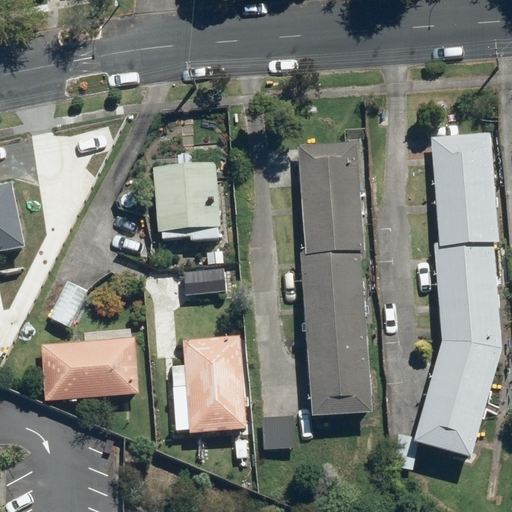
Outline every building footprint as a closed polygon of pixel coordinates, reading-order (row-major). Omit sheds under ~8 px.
[(443,247),(437,247),(446,346),(419,447),(476,464),(506,353),(497,248),(503,247),(493,135),(434,141),(443,247)] [(359,145),(301,150),(310,259),(305,260),(318,423),(378,418),(364,255),(369,255),(359,145)] [(220,165),(156,170),(161,238),(165,238),(166,243),(195,241),(195,245),(222,243),(221,233),(225,233),(220,165)] [(0,257),(29,251),(17,187),(0,190),(0,257)] [(224,268),(185,272),(187,295),(227,291),(224,268)] [(70,284),(53,321),(74,330),(91,293),(70,284)] [(139,340),(44,347),(49,405),(143,398),(139,340)] [(243,340),(186,344),(188,369),(174,370),(179,435),(193,434),(193,439),(251,434),(243,340)] [(298,417),(264,418),(265,452),(299,451),(298,417)] [(389,468),(410,473),(416,448),(419,438),(399,433),(389,468)]
